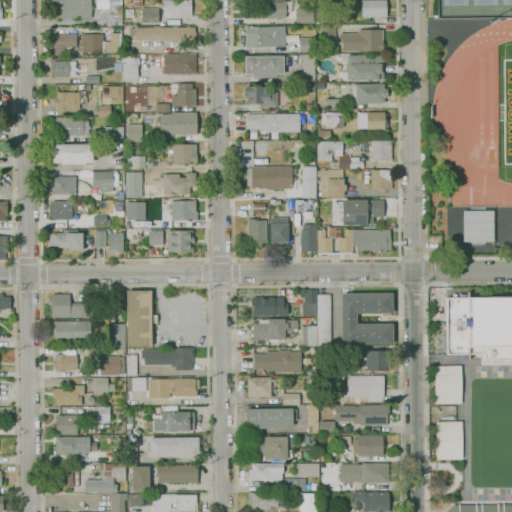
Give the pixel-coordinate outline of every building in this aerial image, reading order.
[(60,19),(60,18),(52,18),(51,0),(91,0),(91,18),(83,18),(83,19),(80,19),(80,18),(63,18),(63,19),(60,19)] [(182,17),(170,18),(169,16),(164,17),(164,12),(163,12),(163,0),(191,0),(191,17),(186,18),(185,19),(183,19),(182,17)] [(285,0),(285,18),(245,18),(245,0),(285,0)] [(386,0),(386,17),(361,17),(361,0),(386,0)] [(122,25),(107,25),(107,10),(108,10),(108,4),(120,4),(120,8),(122,8),(122,25)] [(158,23),(142,23),(142,12),(140,12),(140,10),(142,10),(142,8),(158,8),(158,23)] [(313,23),(295,23),(295,8),(313,8),(313,23)] [(321,39),(320,30),(315,30),(315,25),(320,25),(320,24),(335,23),(335,39),(321,39)] [(285,46),(277,46),(277,45),(252,46),(246,47),(245,25),(251,25),(251,24),(252,24),(252,26),(277,26),(285,26),(285,46)] [(195,41),(166,41),(166,39),(163,39),(163,40),(160,40),(160,39),(153,39),(153,40),(150,40),(150,39),(142,39),(142,40),(139,40),(139,39),(134,39),(134,36),(130,36),(130,28),(134,28),(134,26),(137,26),(137,27),(154,27),(154,26),(159,26),(159,27),(172,27),(172,26),(177,26),(177,27),(186,27),(186,25),(189,25),(189,27),(195,27),(195,31),(196,31),(196,35),(195,35),(195,41)] [(383,51),(342,51),(342,43),(340,43),(340,33),(358,33),(358,29),(382,29),(383,42),(385,43),(385,47),(383,48),(383,51)] [(64,54),(54,54),(54,34),(76,33),(76,47),(76,54),(64,54)] [(82,52),(81,34),(102,33),(103,52),(82,52)] [(314,51),(299,52),(299,37),(314,37),(314,51)] [(162,53),(196,53),(196,74),(163,74),(162,53)] [(137,81),(122,81),(122,56),(139,56),(139,54),(145,54),(145,58),(139,58),(139,66),(137,66),(137,72),(138,72),(138,78),(137,78),(137,81)] [(315,81),(303,81),(303,54),(315,54),(315,81)] [(383,79),(349,79),(349,78),(347,78),(346,69),(345,69),(345,62),(346,62),(346,55),(383,54),(383,63),(381,63),(381,70),(383,70),(383,79)] [(275,76),(252,77),(252,74),(245,74),(244,56),(283,55),(287,55),(287,64),(283,64),(283,74),(275,74),(275,76)] [(75,76),(52,76),(52,71),(51,71),(51,67),(52,67),(52,61),(69,60),(69,61),(75,61),(75,76)] [(121,71),(114,71),(114,62),(122,62),(121,71)] [(85,75),(99,75),(99,82),(86,83),(85,75)] [(196,105),(171,106),(171,95),(176,95),(176,91),(172,91),(171,84),(177,84),(177,83),(192,83),(192,88),(195,88),(196,105)] [(356,103),(356,102),(352,103),(351,92),(350,84),(384,83),(384,88),(387,88),(387,97),(384,97),(384,102),(356,103)] [(110,103),(103,103),(103,97),(101,97),(101,86),(118,86),(118,97),(110,97),(110,103)] [(277,107),(259,106),(259,103),(251,103),(246,103),(246,96),(245,96),(245,86),(262,86),(269,86),(269,91),(277,92),(277,107)] [(74,109),(56,109),(56,105),(54,105),(54,98),(56,98),(56,92),(58,92),(58,91),(65,91),(66,92),(79,92),(79,99),(80,99),(80,103),(79,103),(79,109),(74,109)] [(325,109),(325,98),(340,98),(341,108),(325,109)] [(155,112),(155,103),(169,103),(169,112),(155,112)] [(98,116),(98,105),(110,105),(110,116),(98,116)] [(160,134),(159,114),(171,113),(171,112),(196,111),(197,133),(160,134)] [(325,127),(325,124),(323,124),(321,124),(321,113),(325,112),(325,111),(343,111),(343,126),(325,127)] [(384,129),(357,128),(357,111),(385,111),(384,121),(387,121),(387,127),(384,127),(384,129)] [(268,136),(260,136),(260,132),(260,128),(246,128),(246,113),(299,113),(299,132),(268,132),(268,136)] [(55,135),(54,117),(71,117),(71,120),(83,120),(88,120),(88,126),(89,126),(89,129),(88,129),(88,134),(83,134),(55,135)] [(141,142),(138,142),(138,141),(126,141),(126,124),(142,124),(141,142)] [(103,141),(103,126),(123,126),(123,140),(103,141)] [(330,139),(320,139),(320,130),(330,130),(330,139)] [(363,168),(337,168),(337,167),(330,167),(330,162),(338,162),(338,155),(334,155),(334,154),(331,154),(331,160),(317,160),(317,141),(326,140),(326,141),(342,141),(342,149),(342,155),(350,155),(350,157),(358,157),(358,161),(363,161),(363,168)] [(379,161),(379,159),(371,159),(370,150),(369,150),(369,146),(370,146),(370,140),(390,140),(390,148),(391,148),(391,159),(382,160),(383,161),(379,161)] [(91,165),(88,165),(88,162),(85,162),(85,165),(60,165),(60,162),(55,162),(55,163),(52,163),(52,162),(51,162),(51,144),(92,143),(92,144),(96,144),(96,153),(92,153),(92,162),(91,162),(91,165)] [(197,163),(172,163),(172,156),(170,156),(170,153),(172,153),(172,144),(196,144),(196,153),(197,163)] [(141,169),(141,167),(128,168),(127,156),(144,155),(145,169),(141,169)] [(274,189),(266,190),(266,188),(251,188),(251,186),(246,186),(246,168),(250,168),(250,166),(291,166),(291,168),(296,168),(296,180),(292,180),(292,188),(274,188),(274,189)] [(315,197),(301,197),(301,177),(300,177),(300,175),(302,175),(301,166),(315,166),(315,197)] [(392,188),(371,188),(371,180),(370,180),(370,179),(369,179),(369,175),(371,175),(371,169),(391,169),(391,177),(392,177),(392,188)] [(101,191),(101,186),(93,186),(92,171),(112,171),(113,190),(101,191)] [(142,197),(125,197),(125,171),(142,171),(142,197)] [(189,194),(180,194),(180,192),(176,192),(176,191),(172,191),(172,192),(164,192),(164,179),(162,179),(162,176),(164,176),(164,173),(179,173),(179,177),(185,177),(185,172),(195,172),(195,186),(189,186),(189,194)] [(75,194),(51,193),(52,176),(75,176),(75,190),(75,194)] [(343,197),(326,196),(327,178),(343,178),(343,184),(345,184),(345,190),(343,190),(343,197)] [(146,197),(146,184),(160,184),(160,197),(146,197)] [(294,198),(303,199),(302,211),(294,211),(294,207),(294,198)] [(52,220),(52,217),(49,217),(49,203),(52,203),(52,201),(71,200),(71,205),(75,205),(75,212),(71,212),(72,219),(52,220)] [(92,209),(87,209),(84,205),(87,200),(91,200),(94,204),(92,209)] [(190,221),(187,221),(187,220),(171,220),(171,213),(169,213),(169,210),(171,210),(171,201),(195,200),(195,211),(196,211),(196,219),(190,220),(190,221)] [(373,224),(341,224),(341,200),(383,200),(383,216),(373,217),(373,224)] [(123,210),(114,210),(114,201),(123,201),(123,210)] [(124,220),(143,219),(143,201),(123,201),(124,220)] [(265,212),(252,212),(252,203),(265,203),(265,212)] [(493,241),(463,241),(463,210),(493,210),(493,241)] [(93,226),(93,216),(106,215),(107,225),(93,226)] [(283,244),(279,244),(279,242),(276,242),(276,243),(273,243),(273,242),(270,242),(270,238),(269,238),(269,236),(270,236),(270,229),(269,229),(269,226),(270,226),(270,217),(287,217),(287,222),(288,222),(288,242),(285,242),(285,243),(283,243),(283,244)] [(260,246),(247,246),(247,218),(258,218),(258,220),(266,220),(266,242),(260,243),(260,246)] [(511,245),(511,218),(503,218),(502,245),(511,245)] [(310,253),(307,253),(307,251),(300,251),(300,247),(299,247),(299,244),(300,244),(300,229),(302,229),(302,224),(315,224),(316,251),(310,251),(310,253)] [(68,250),(67,247),(48,247),(48,233),(63,233),(63,229),(77,229),(77,232),(82,232),(82,249),(68,250)] [(326,255),(321,255),(321,253),(317,253),(317,229),(325,229),(325,237),(331,237),(331,254),(326,254),(326,255)] [(352,254),(337,253),(338,237),(344,237),(344,229),(352,229),(352,254)] [(386,252),(372,252),(372,250),(356,250),(356,245),(353,245),(353,229),(390,229),(391,249),(386,249),(386,252)] [(94,247),(94,230),(105,230),(105,247),(94,247)] [(162,245),(148,245),(148,244),(138,245),(138,231),(162,230),(162,245)] [(176,252),(176,251),(167,251),(167,230),(193,230),(193,238),(194,238),(194,243),(192,243),(192,251),(181,251),(181,252),(176,252)] [(123,252),(115,252),(115,250),(108,250),(108,233),(118,233),(118,232),(123,232),(123,252)] [(317,303),(316,303),(316,316),(301,316),(301,302),(304,302),(304,289),(317,289),(317,294),(317,303)] [(151,345),(126,346),(126,290),(151,290),(151,315),(156,315),(156,322),(151,322),(151,345)] [(392,344),(341,344),(341,293),(392,292),(392,313),(356,313),(356,323),(392,323),(392,344)] [(0,293),(3,293),(3,296),(10,296),(10,308),(1,308),(1,310),(0,310),(0,293)] [(86,317),(52,317),(52,304),(48,304),(48,298),(52,298),(52,293),(69,293),(69,302),(86,302),(86,317)] [(317,294),(330,294),(330,346),(317,346),(317,303),(317,294)] [(287,315),(252,315),(252,297),(274,297),(284,297),(284,303),(287,303),(287,315)] [(511,298),(445,298),(446,354),(483,354),(483,360),(510,360),(510,354),(511,354),(511,298)] [(272,341),(272,339),(269,339),(269,340),(265,340),(265,339),(253,340),(253,337),(251,337),(251,333),(252,333),(252,329),(251,329),(251,326),(252,326),(252,323),(259,322),(259,319),(284,318),(284,320),(297,319),(297,329),(296,329),(296,330),(292,330),(292,332),(290,332),(290,333),(284,333),(285,339),(275,339),(275,340),(272,341)] [(71,344),(55,344),(55,335),(53,335),(53,321),(90,320),(90,341),(71,341),(71,344)] [(125,347),(108,347),(107,323),(125,323),(125,347)] [(316,345),(302,345),(302,326),(316,326),(316,345)] [(175,370),(175,366),(171,366),(171,364),(144,365),(144,358),(141,358),(141,350),(170,349),(170,348),(176,347),(193,347),(193,356),(192,356),(192,369),(191,369),(175,370)] [(291,371),(275,372),(275,371),(267,371),(267,368),(253,368),(253,353),(266,353),(266,351),(277,351),(277,350),(289,350),(289,351),(300,351),(300,356),(306,356),(306,366),(301,366),(301,370),(291,371)] [(388,370),(365,370),(365,366),(364,366),(364,363),(365,363),(365,350),(388,350),(388,370)] [(55,371),(55,370),(53,370),(52,356),(55,356),(55,354),(65,353),(65,355),(77,355),(77,370),(65,370),(65,371),(55,371)] [(137,375),(126,376),(126,354),(136,354),(137,375)] [(119,374),(100,375),(99,356),(119,356),(119,374)] [(432,367),(432,405),(460,405),(460,366),(432,367)] [(383,401),(367,401),(367,396),(346,396),(346,375),(383,375),(383,401)] [(306,403),(305,380),(308,380),(308,376),(316,376),(317,402),(306,403)] [(114,391),(92,391),(92,377),(108,377),(108,383),(114,383),(114,391)] [(146,391),(127,391),(127,377),(145,377),(146,391)] [(247,397),(247,393),(247,389),(247,384),(247,380),(247,377),(270,377),(271,396),(247,397)] [(169,398),(148,398),(148,378),(195,378),(195,379),(199,379),(199,389),(196,389),(196,396),(174,396),(174,387),(172,387),(172,393),(169,393),(169,398)] [(81,405),(56,405),(56,397),(52,397),(52,387),(73,387),(73,386),(84,386),(84,395),(78,395),(78,396),(81,396),(81,405)] [(282,405),(282,393),(299,393),(299,404),(282,405)] [(318,432),(307,432),(307,404),(318,404),(318,432)] [(387,425),(359,424),(359,423),(354,423),(354,421),(334,421),(335,405),(359,406),(359,405),(389,405),(389,416),(387,416),(387,425)] [(109,420),(92,420),(92,406),(109,406),(109,420)] [(287,428),(245,428),(245,408),(292,408),(292,426),(287,426),(287,428)] [(166,431),(162,431),(162,420),(161,420),(160,412),(189,411),(189,412),(193,412),(193,430),(189,430),(189,431),(166,431)] [(77,434),(56,434),(56,415),(77,415),(77,434)] [(318,431),(318,421),(334,421),(334,431),(318,431)] [(462,459),(436,459),(435,421),(461,421),(462,459)] [(357,456),(357,452),(353,452),(353,438),(357,438),(357,435),(382,434),(383,443),(385,443),(385,448),(383,448),(383,455),(357,456)] [(337,445),(337,436),(350,435),(351,445),(337,445)] [(85,455),(64,455),(64,453),(56,453),(56,450),(55,450),(55,444),(56,444),(56,436),(89,436),(89,452),(85,453),(85,455)] [(264,459),(264,455),(257,455),(257,440),(264,440),(264,436),(286,436),(286,458),(264,459)] [(200,457),(147,457),(147,451),(149,451),(149,437),(198,437),(198,451),(200,451),(200,457)] [(271,483),(282,483),(281,479),(248,480),(248,469),(251,469),(251,463),(282,462),(283,472),(282,472),(282,477),(292,477),(297,477),(297,478),(305,478),(305,490),(297,490),(272,491),(271,483)] [(116,492),(84,492),(84,479),(102,480),(102,476),(103,476),(103,463),(125,463),(125,481),(116,481),(116,480),(113,480),(113,484),(116,484),(116,492)] [(197,484),(157,484),(157,465),(168,465),(168,464),(171,464),(171,465),(184,465),(184,463),(186,463),(186,465),(197,464),(197,484)] [(318,475),(295,476),(295,463),(318,463),(318,475)] [(388,482),(362,482),(362,481),(339,481),(339,464),(362,464),(362,463),(387,463),(388,482)] [(131,490),(131,466),(149,466),(149,490),(131,490)] [(78,486),(64,487),(64,486),(55,486),(55,469),(78,469),(78,486)] [(269,491),(270,494),(277,494),(282,494),(282,499),(283,499),(283,503),(282,503),(282,506),(269,506),(269,509),(248,509),(248,492),(267,492),(267,491),(269,491)] [(383,511),(375,511),(363,511),(363,502),(360,502),(360,510),(353,510),(353,491),(365,491),(365,492),(389,492),(389,511),(383,511)] [(49,511),(66,511),(112,511),(110,511),(110,492),(127,492),(127,499),(124,499),(124,511),(49,511)] [(128,507),(128,494),(142,493),(142,506),(128,507)] [(299,511),(299,493),(318,493),(318,511),(299,511)] [(170,511),(152,511),(152,494),(196,494),(196,503),(197,503),(197,511),(175,511),(175,503),(170,503),(170,511)] [(511,511),(511,503),(469,503),(441,511),(511,511)]
